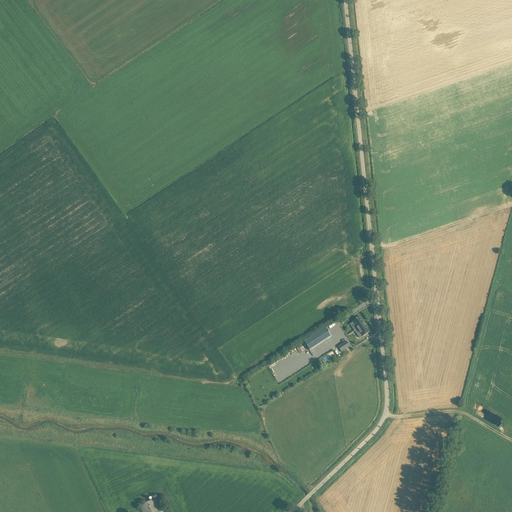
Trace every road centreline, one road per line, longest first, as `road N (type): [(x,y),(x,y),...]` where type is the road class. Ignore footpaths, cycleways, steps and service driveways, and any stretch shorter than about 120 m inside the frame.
road 1 (unclassified): [(292,511),(387,415),(346,0)]
road 2 (track): [(387,415),(458,411),(511,440)]
